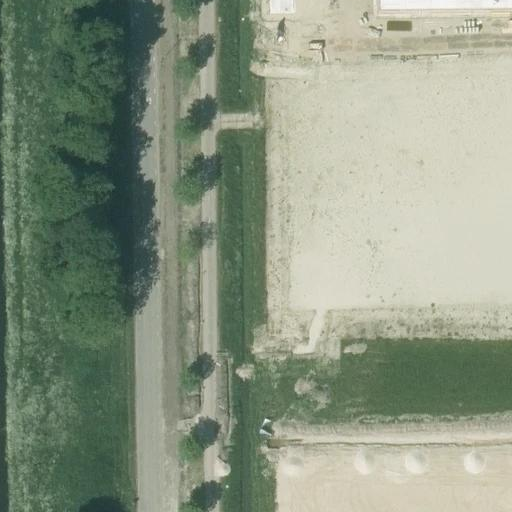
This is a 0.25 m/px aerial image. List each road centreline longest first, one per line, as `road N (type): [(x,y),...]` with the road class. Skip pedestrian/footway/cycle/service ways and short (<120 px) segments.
road 1 (track): [(25,511),(16,0)]
road 2 (unclassified): [(211,511),(205,0)]
road 3 (tertiary): [(148,511),(142,0)]
